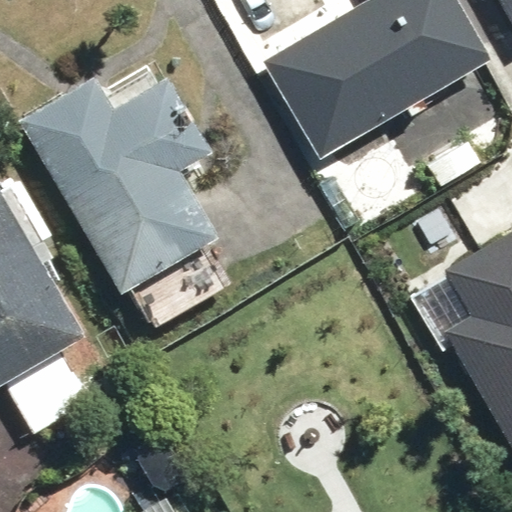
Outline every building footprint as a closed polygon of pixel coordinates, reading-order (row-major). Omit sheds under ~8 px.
[(364,0),(262,59),(320,158),(491,58),(457,0),(364,0)] [(511,0),(500,0),(511,20),(511,0)] [(94,73),(19,118),(122,291),(220,234),(181,168),(212,150),(167,74),(114,106),(94,73)] [(0,381),(87,330),(0,186),(0,381)] [(511,446),(511,228),(444,269),(471,315),(444,330),(511,446)]
